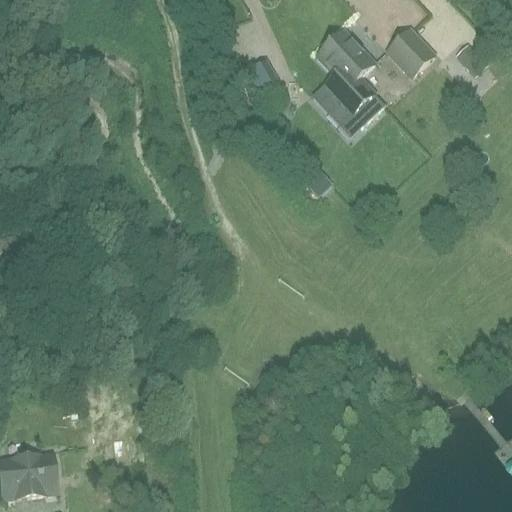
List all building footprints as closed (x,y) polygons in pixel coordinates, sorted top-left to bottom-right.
[(413,81),(435,61),(411,35),(389,55),(413,81)] [(337,80),(326,90),(353,119),(375,98),(361,83),(376,69),(345,36),(319,60),(337,80)] [(488,71),(469,50),(456,61),(476,82),(488,71)] [(0,273),(31,267),(25,237),(0,242),(0,273)] [(0,480),(2,493),(14,491),(15,503),(46,499),(44,487),(56,486),(53,459),(41,460),(10,464),(0,465),(0,480)]
